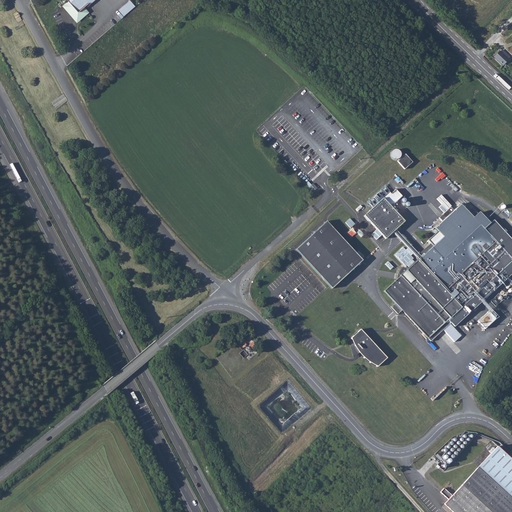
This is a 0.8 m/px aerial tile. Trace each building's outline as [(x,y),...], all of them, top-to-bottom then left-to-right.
[(65,0),(67,1),(62,6),(77,22),(87,13),(83,8),(91,0),(65,0)] [(130,0),(129,0),(118,9),(124,15),(135,5),(130,0)] [(509,59),(503,54),(501,56),(500,55),(494,60),(502,69),(508,64),(506,62),(509,59)] [(398,160),(405,168),(413,162),(406,154),(398,160)] [(437,198),(447,210),(451,206),(442,194),(437,198)] [(404,222),(382,199),(380,201),(363,216),(385,239),(404,222)] [(473,219),(459,205),(452,211),(449,208),(438,218),(441,222),(434,228),(443,237),(408,268),(403,267),(399,274),(400,276),(384,291),(395,303),(390,308),(397,315),(402,310),(431,341),(450,323),(455,327),(511,273),(511,237),(495,219),(489,225),(478,213),(473,219)] [(309,243),(297,253),(330,289),(361,261),(325,222),(308,238),(309,243)] [(294,251),(297,253),(309,243),(308,238),(294,251)] [(387,357),(361,329),(351,338),(354,344),(351,346),(354,355),(358,352),(371,362),(377,366),(387,357)] [(460,371),(466,373),(464,378),(474,382),(481,365),(465,358),(460,371)] [(511,511),(511,460),(496,445),(444,502),(454,511),(511,511)]
